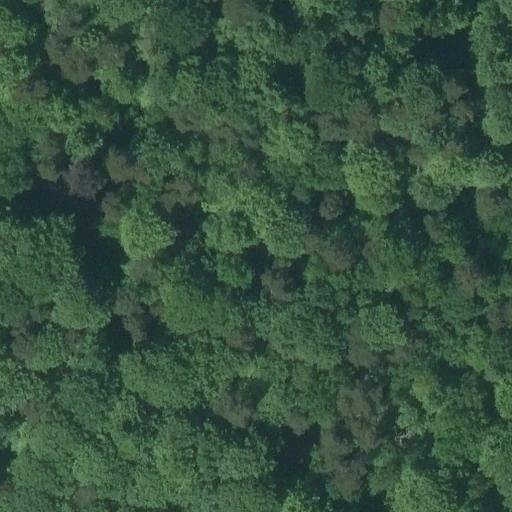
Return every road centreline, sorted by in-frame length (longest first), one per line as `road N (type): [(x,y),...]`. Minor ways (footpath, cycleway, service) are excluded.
road 1 (track): [(0,130),(230,370)]
road 2 (track): [(230,370),(357,511)]
